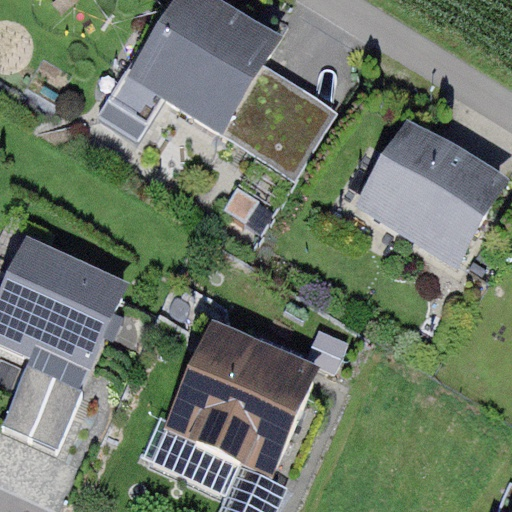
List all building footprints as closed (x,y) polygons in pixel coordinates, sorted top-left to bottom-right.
[(193,7),(144,86),(130,77),(101,123),(142,148),(171,103),(224,136),(273,56),(193,7)] [(319,155),(290,137),(271,168),(301,186),(319,155)] [(501,198),(413,142),(370,210),(458,266),(501,198)] [(260,209),(240,196),(228,216),(248,228),(260,209)] [(127,302),(32,258),(0,327),(0,347),(31,362),(36,351),(91,376),(93,377),(127,302)] [(277,477),(318,391),(215,343),(175,428),(204,442),(200,452),(243,471),(246,463),(277,477)] [(81,398),(91,376),(36,351),(31,362),(36,364),(6,430),(61,454),(86,400),(81,398)]
